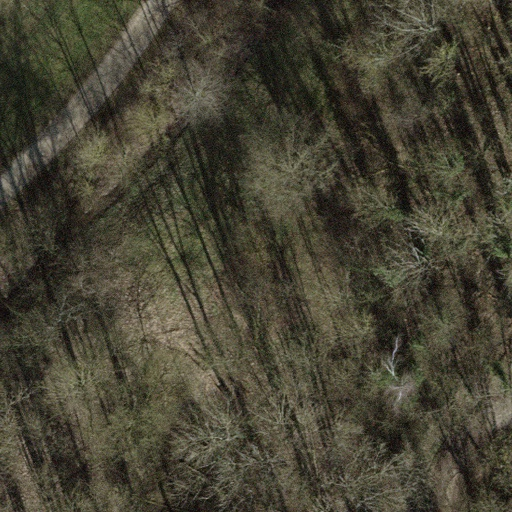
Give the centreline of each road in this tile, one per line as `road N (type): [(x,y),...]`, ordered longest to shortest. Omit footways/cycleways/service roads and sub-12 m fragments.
road 1 (track): [(148,0),(0,181)]
road 2 (track): [(511,402),(491,407),(459,436),(442,484),(444,511)]
